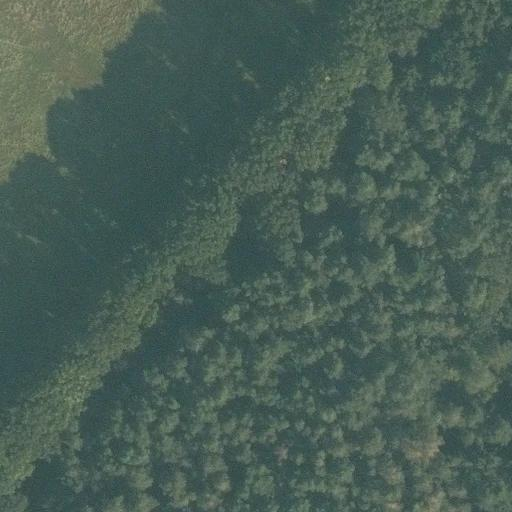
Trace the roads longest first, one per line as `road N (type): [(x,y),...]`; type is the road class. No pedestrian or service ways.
road 1 (unknown): [(0,478),(422,0)]
road 2 (track): [(392,0),(0,446)]
